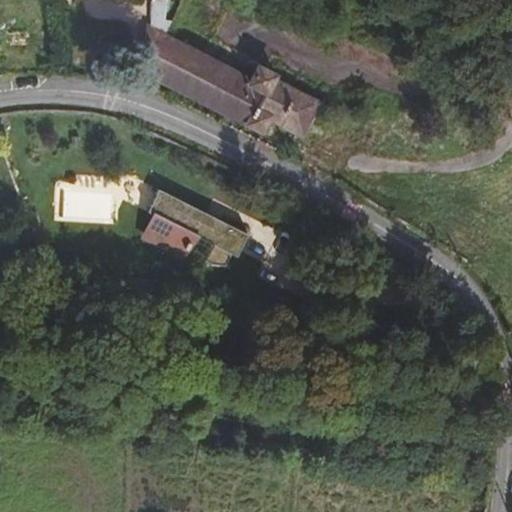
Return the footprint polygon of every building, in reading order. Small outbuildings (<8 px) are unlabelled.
[(149,28),(149,81),(258,133),(268,120),(299,134),(314,103),(269,79),(271,74),(250,66),(249,70),(235,62),(232,70),(193,49),(217,0),(187,0),(169,36),(149,28)] [(237,0),(233,8),(258,19),(263,8),(244,0),(237,0)] [(258,19),(410,83),(414,74),(263,8),(258,19)] [(14,46),(37,45),(37,31),(13,31),(14,46)] [(172,255),(182,235),(201,244),(193,260),(197,262),(226,266),(233,251),(229,249),(236,234),(210,221),(208,225),(194,217),(195,214),(147,189),(136,212),(144,216),(133,236),(169,253),(172,255)] [(193,260),(201,244),(182,235),(172,255),(169,253),(168,264),(191,265),(193,260)] [(417,314),(431,291),(414,277),(393,311),(406,320),(417,314)] [(451,374),(448,364),(435,367),(438,378),(451,374)]
